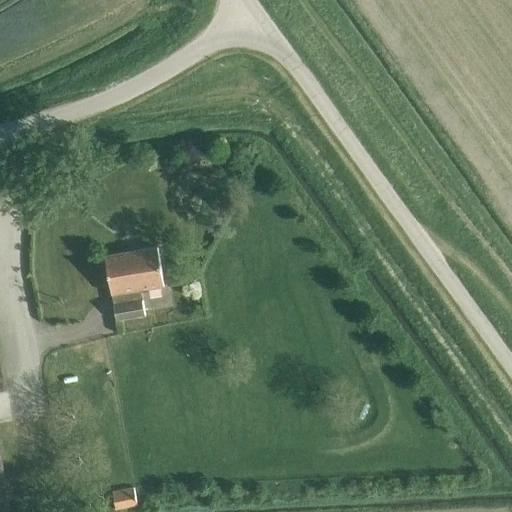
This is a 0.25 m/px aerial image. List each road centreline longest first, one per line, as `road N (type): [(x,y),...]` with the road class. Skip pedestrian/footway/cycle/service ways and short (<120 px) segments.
road 1 (unclassified): [(511,363),(253,8)]
road 2 (unclassified): [(0,134),(95,105),(166,69),(253,8)]
